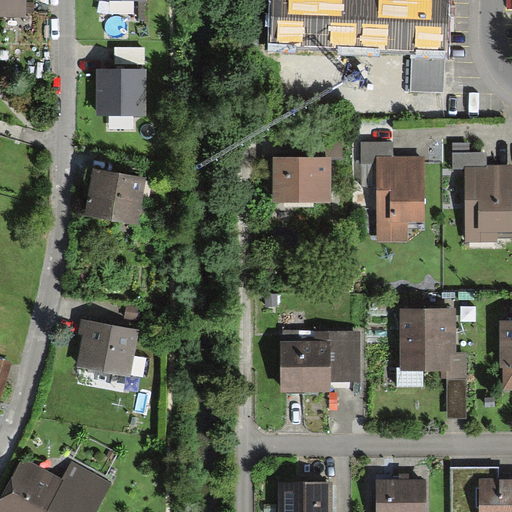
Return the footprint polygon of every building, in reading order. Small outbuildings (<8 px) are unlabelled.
[(0,0),(0,17),(25,18),(25,0),(0,0)] [(406,44),(404,88),(435,89),(437,0),(267,0),(266,40),(406,44)] [(145,48),(115,48),(115,63),(145,63),(145,48)] [(146,70),(97,70),(97,116),(147,116),(146,70)] [(367,162),(367,139),(352,139),(352,162),(367,162)] [(507,228),(507,166),(476,166),(476,150),(443,150),(443,167),(461,167),(461,228),(507,228)] [(321,155),(270,156),(271,199),(314,198),(314,182),(321,182),(321,155)] [(417,218),(418,158),(373,157),(372,217),(417,218)] [(83,216),(140,225),(147,178),(91,169),(83,216)] [(139,307),(127,306),(125,320),(137,321),(139,307)] [(400,365),(398,365),(398,386),(425,386),(424,371),(443,370),(443,380),(448,380),(466,379),(468,379),(467,353),(455,354),(454,308),(399,310),(400,365)] [(77,366),(131,376),(140,329),(80,317),(77,337),(82,338),(77,366)] [(511,319),(500,319),(500,367),(504,367),(504,389),(511,389),(511,319)] [(282,330),(283,392),(332,391),(332,384),(360,383),(360,330),(282,330)] [(0,398),(12,363),(0,359),(0,398)] [(466,379),(448,380),(448,418),(467,418),(466,379)] [(61,478),(24,457),(0,498),(0,511),(94,511),(112,482),(71,460),(61,478)] [(498,467),(452,467),(453,511),(511,511),(511,478),(498,479),(498,467)] [(425,511),(426,480),(378,480),(377,511),(425,511)] [(333,511),(333,481),(280,482),(280,511),(333,511)]
